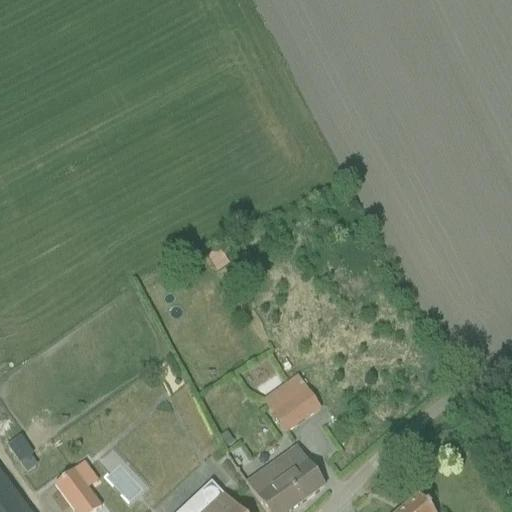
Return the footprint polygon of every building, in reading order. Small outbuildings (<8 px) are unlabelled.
[(321,412),(296,379),(262,402),(285,437),(321,412)] [(262,511),(293,511),(324,491),(295,451),(245,487),(262,511)] [(233,511),(209,487),(181,511),(233,511)] [(9,511),(0,499),(0,511),(9,511)] [(428,511),(418,499),(402,511),(428,511)]
